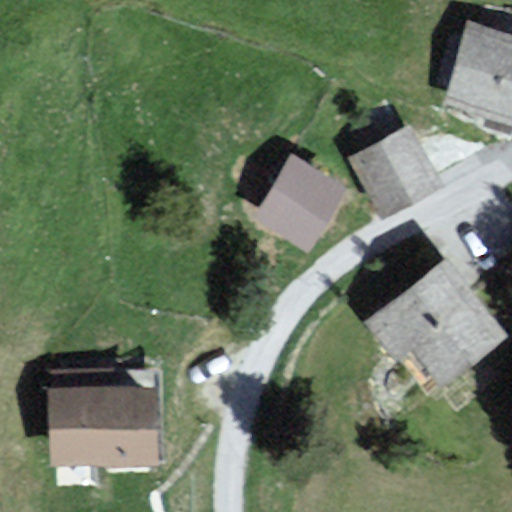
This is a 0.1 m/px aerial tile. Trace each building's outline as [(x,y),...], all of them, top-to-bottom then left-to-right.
[(511,40),(473,29),(451,97),(511,116),(511,40)] [(419,131),(363,162),(395,218),(450,187),(419,131)] [(360,193),(303,158),(266,219),(322,254),(360,193)] [(511,316),(470,257),(377,322),(432,399),(511,342),(511,316)] [(181,387),(65,391),(68,459),(184,454),(181,387)]
